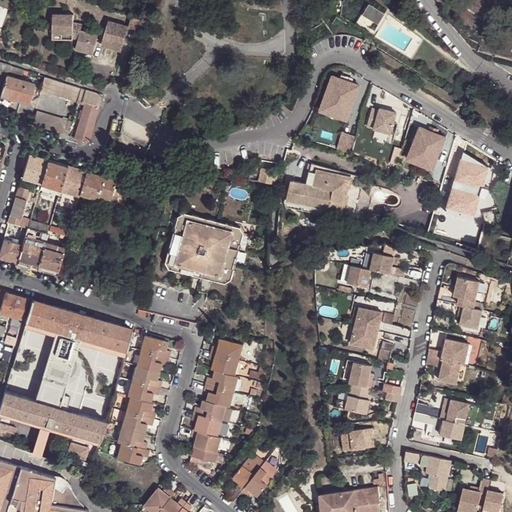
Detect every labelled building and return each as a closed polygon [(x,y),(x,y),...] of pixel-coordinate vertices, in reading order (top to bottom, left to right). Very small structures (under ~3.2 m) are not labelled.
[(369,7),(362,18),(377,28),(384,18),(369,7)] [(73,15),(53,15),(52,34),(61,34),(61,40),(72,40),(72,38),(77,40),(80,32),(82,26),(73,23),(73,15)] [(128,28),(128,29),(135,31),(139,20),(131,17),(131,20),(128,28)] [(121,53),(128,29),(109,23),(102,47),(121,53)] [(74,50),(92,55),(97,37),(80,32),(77,40),(74,50)] [(467,48),(479,53),(482,46),(471,40),(467,48)] [(8,65),(0,62),(0,70),(1,69),(6,70),(8,65)] [(23,70),(8,65),(6,70),(1,69),(0,70),(0,88),(2,89),(6,75),(7,73),(20,77),(23,70)] [(34,84),(6,75),(2,89),(0,95),(29,102),(34,84)] [(81,88),(44,76),(39,90),(76,103),(81,88)] [(359,87),(330,76),(320,103),(349,114),(359,87)] [(121,82),(119,90),(130,92),(132,85),(121,82)] [(81,88),(76,103),(83,104),(73,137),(89,142),(102,95),(81,88)] [(349,114),(320,103),(317,112),(345,122),(349,114)] [(372,106),(367,128),(393,133),(397,112),(372,106)] [(63,134),(65,129),(68,120),(36,110),(32,125),(63,134)] [(444,138),(417,127),(406,152),(434,163),(444,138)] [(376,140),(386,142),(387,132),(377,131),(376,140)] [(341,132),(338,148),(352,151),(356,135),(341,132)] [(434,163),(406,152),(404,159),(431,170),(434,163)] [(41,183),(48,160),(29,154),(22,178),(41,183)] [(60,190),(68,166),(48,160),(41,183),(41,186),(54,190),(52,195),(58,197),(60,190)] [(311,164),(306,185),(315,187),(319,173),(322,173),(346,180),(357,183),(358,176),(314,164),(311,164)] [(71,212),(75,213),(78,202),(80,194),(87,171),(68,166),(60,190),(71,193),(76,195),(71,212)] [(272,185),(275,172),(263,170),(260,182),(272,185)] [(87,171),(80,194),(99,200),(100,196),(105,177),(92,173),(87,171)] [(315,187),(306,185),(292,181),(287,200),(328,209),(329,202),(343,205),(346,193),(343,191),(346,180),(322,173),(319,173),(315,187)] [(117,180),(105,177),(100,196),(111,200),(113,195),(117,180)] [(126,183),(117,180),(113,195),(122,198),(126,183)] [(28,228),(31,220),(22,217),(28,196),(31,197),(33,190),(19,186),(9,222),(19,225),(28,228)] [(69,201),(71,193),(60,190),(58,197),(58,198),(69,201)] [(488,205),(476,206),(477,215),(489,214),(488,205)] [(184,213),(178,217),(166,262),(170,268),(225,283),(231,278),(243,234),(240,228),(184,213)] [(48,234),(49,230),(50,226),(31,220),(28,228),(36,230),(40,231),(48,234)] [(20,233),(26,235),(28,228),(19,225),(18,229),(21,230),(20,233)] [(18,262),(37,268),(45,242),(39,241),(40,237),(37,236),(36,240),(34,239),(36,230),(28,228),(26,235),(23,245),(18,262)] [(37,268),(56,273),(68,236),(55,232),(55,236),(63,238),(61,247),(45,242),(37,268)] [(0,254),(0,256),(18,262),(23,245),(16,243),(17,242),(4,238),(0,254)] [(380,251),(375,268),(395,273),(397,267),(399,257),(380,251)] [(375,268),(356,263),(351,281),(370,286),(375,268)] [(410,270),(397,267),(395,273),(408,277),(410,270)] [(465,297),(463,305),(465,305),(478,308),(484,282),(464,277),(459,296),(465,297)] [(21,318),(27,297),(6,290),(0,309),(0,310),(9,314),(13,315),(21,318)] [(459,296),(444,292),(443,300),(457,303),(459,296)] [(76,335),(83,314),(33,299),(26,320),(76,335)] [(457,303),(443,300),(441,307),(456,311),(458,303),(457,303)] [(361,305),(357,323),(361,324),(366,306),(361,305)] [(482,329),(487,311),(478,308),(465,305),(463,313),(466,313),(465,317),(463,324),(482,329)] [(366,306),(361,324),(384,330),(388,312),(366,306)] [(9,314),(0,310),(0,317),(7,320),(9,314)] [(391,313),(388,322),(397,325),(399,315),(391,313)] [(132,329),(131,328),(83,314),(76,335),(126,350),(132,329)] [(19,327),(21,318),(13,315),(10,325),(19,327)] [(123,359),(126,350),(76,335),(26,320),(24,329),(28,330),(30,324),(35,326),(35,329),(67,338),(68,337),(74,338),(73,340),(112,351),(113,349),(121,351),(119,358),(123,359)] [(384,330),(361,324),(356,342),(379,349),(384,330)] [(24,329),(19,344),(24,345),(28,330),(24,329)] [(138,352),(168,360),(170,354),(164,352),(167,343),(143,336),(138,352)] [(13,347),(14,341),(7,339),(6,345),(13,347)] [(434,349),(432,356),(443,359),(465,365),(469,366),(474,344),(451,339),(447,352),(434,349)] [(209,355),(239,363),(243,347),(219,340),(216,349),(211,348),(209,355)] [(55,375),(47,404),(48,405),(55,407),(63,409),(72,378),(77,379),(84,359),(57,351),(56,353),(38,348),(32,369),(55,375)] [(8,364),(10,354),(3,352),(0,362),(8,364)] [(166,367),(168,360),(138,352),(134,367),(159,373),(161,365),(166,367)] [(235,378),(239,363),(209,355),(208,362),(213,363),(210,371),(214,372),(235,378)] [(443,359),(432,356),(431,361),(431,364),(441,367),(443,359)] [(119,374),(123,359),(119,358),(115,372),(119,374)] [(441,367),(443,368),(446,368),(444,374),(443,380),(460,384),(465,365),(443,359),(441,367)] [(356,372),(354,382),(355,382),(376,388),(377,388),(379,380),(376,380),(373,379),(375,373),(377,365),(359,361),(356,372)] [(156,383),(159,373),(134,367),(130,382),(160,390),(161,384),(156,383)] [(238,379),(235,378),(214,372),(211,381),(207,379),(205,386),(234,394),(238,379)] [(158,397),(160,390),(130,382),(126,397),(128,398),(151,404),(153,396),(158,397)] [(352,394),(348,408),(370,413),(376,388),(355,382),(352,394)] [(386,390),(390,391),(405,394),(406,386),(387,382),(386,390)] [(230,410),(234,394),(205,386),(203,393),(208,394),(205,403),(226,408),(230,410)] [(352,394),(342,391),(339,405),(348,408),(352,394)] [(389,399),(402,402),(405,394),(390,391),(389,399)] [(0,408),(0,411),(49,426),(55,407),(48,405),(47,404),(25,398),(5,392),(0,408)] [(67,410),(96,419),(100,406),(71,398),(67,410)] [(152,404),(151,404),(128,398),(124,413),(153,421),(155,415),(150,414),(152,404)] [(446,411),(444,419),(448,420),(451,421),(452,416),(456,401),(449,399),(446,411)] [(474,405),(456,401),(452,416),(451,421),(469,426),(474,405)] [(222,423),(226,408),(205,403),(202,402),(200,411),(194,409),(193,415),(222,423)] [(446,411),(421,405),(419,413),(440,418),(444,419),(446,411)] [(103,432),(106,422),(96,419),(67,410),(63,409),(55,407),(49,426),(98,441),(103,432)] [(0,418),(95,447),(98,441),(49,426),(0,411),(0,418)] [(152,428),(153,421),(124,413),(120,429),(144,435),(146,427),(152,428)] [(419,413),(417,422),(438,427),(440,418),(419,413)] [(218,439),(222,423),(193,415),(191,422),(195,424),(193,432),(218,439)] [(465,442),(469,426),(451,421),(448,420),(444,436),(465,442)] [(0,436),(6,439),(9,431),(7,426),(0,424),(0,436)] [(376,428),(345,430),(347,449),(378,447),(376,428)] [(142,445),(144,435),(120,429),(116,444),(119,445),(145,452),(146,446),(142,445)] [(221,440),(218,439),(193,432),(191,439),(195,440),(193,449),(217,456),(221,440)] [(149,453),(145,452),(119,445),(115,460),(139,467),(142,459),(147,460),(149,453)] [(215,465),(217,456),(193,449),(190,459),(211,465),(215,465)] [(411,450),(408,460),(421,463),(423,454),(411,450)] [(56,474),(0,456),(0,511),(17,511),(20,496),(52,501),(56,474)] [(447,492),(455,462),(434,456),(429,473),(436,475),(432,488),(447,492)] [(209,472),(211,465),(190,459),(188,466),(209,472)] [(244,490),(260,470),(248,460),(232,481),(244,490)] [(272,479),(260,470),(244,490),(256,500),(272,479)] [(490,491),(492,482),(483,480),(481,489),(480,493),(472,491),(465,489),(460,510),(467,511),(479,511),(482,500),(488,501),(490,491)] [(380,511),(377,486),(321,493),(323,511),(380,511)] [(145,511),(160,511),(170,500),(173,496),(168,491),(164,495),(157,489),(141,509),(145,511)] [(232,505),(241,494),(236,489),(227,500),(232,505)] [(488,501),(486,509),(497,511),(501,511),(506,495),(490,491),(488,501)] [(247,498),(241,494),(232,505),(238,509),(247,498)] [(89,511),(90,506),(52,501),(20,496),(17,511),(89,511)] [(177,505),(170,500),(160,511),(179,511),(185,505),(180,501),(177,505)]
